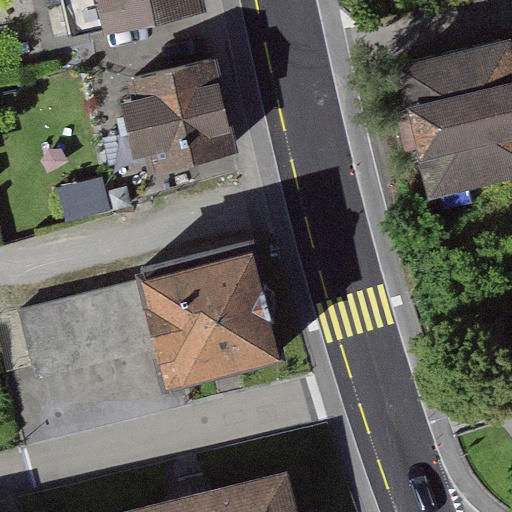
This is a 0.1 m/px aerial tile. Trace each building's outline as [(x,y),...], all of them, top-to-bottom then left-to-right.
[(208,0),(99,0),(105,24),(209,1),(208,0)] [(511,13),(394,43),(431,189),(511,168),(511,13)] [(233,152),(208,61),(124,84),(130,104),(116,107),(136,179),(233,152)] [(241,257),(19,314),(46,418),(268,361),(241,257)] [(301,511),(289,457),(51,511),(301,511)]
